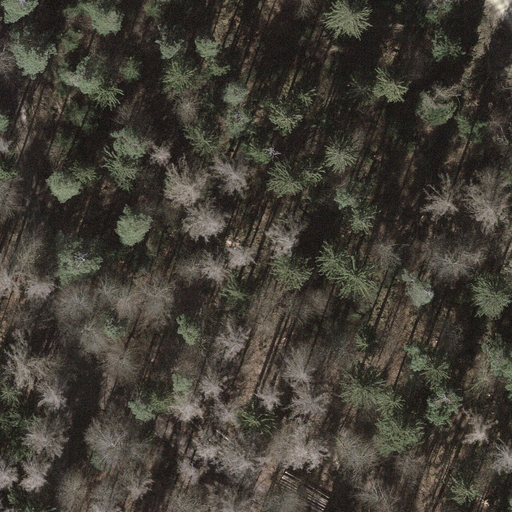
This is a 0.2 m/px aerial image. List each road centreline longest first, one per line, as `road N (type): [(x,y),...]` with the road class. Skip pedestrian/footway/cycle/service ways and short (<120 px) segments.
road 1 (track): [(71,511),(70,365),(25,184)]
road 2 (track): [(70,365),(286,511)]
road 3 (track): [(25,184),(0,33)]
